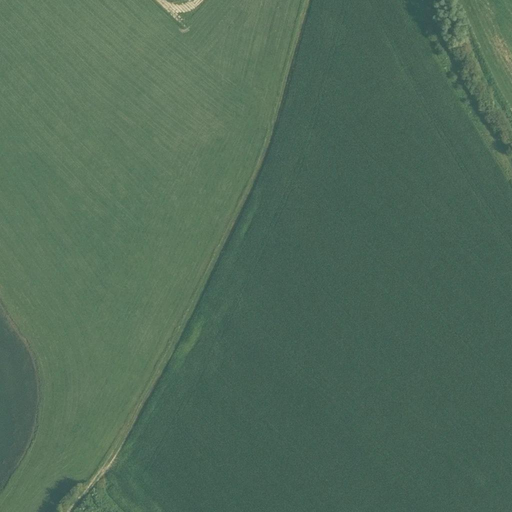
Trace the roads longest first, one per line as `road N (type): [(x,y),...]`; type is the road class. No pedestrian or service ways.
road 1 (track): [(68,511),(101,473),(257,166),(304,0)]
road 2 (track): [(423,0),(511,161)]
